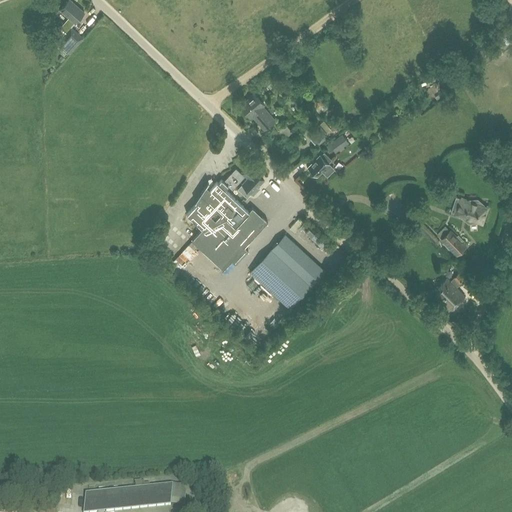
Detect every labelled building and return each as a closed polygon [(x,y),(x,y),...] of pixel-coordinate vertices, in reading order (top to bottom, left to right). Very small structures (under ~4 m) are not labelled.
[(68,0),(60,10),(66,15),(75,23),(84,12),(70,0),(68,0)] [(58,41),(70,52),(83,37),(72,26),(58,41)] [(511,32),(509,27),(499,33),(507,45),(511,41),(511,32)] [(264,129),(275,120),(262,106),(264,104),(254,94),(240,106),(250,117),(252,115),(264,129)] [(292,132),(285,123),(278,128),(285,137),(292,132)] [(307,133),(315,142),(326,133),(319,123),(307,133)] [(339,148),(340,150),(344,147),(343,146),(348,142),(342,134),(326,145),(330,150),(333,148),(335,151),(339,148)] [(308,166),(312,170),(312,172),(314,174),(316,174),(317,175),(321,171),(327,176),(335,168),(328,162),(331,159),(324,152),(320,155),(308,166)] [(243,173),(247,176),(248,177),(242,184),(238,189),(247,197),(252,192),(253,194),(259,188),(257,187),(264,180),(254,171),(249,167),(243,173)] [(198,202),(187,213),(203,228),(192,239),(223,268),(232,259),(234,261),(247,248),(244,246),(267,221),(253,207),(249,211),(225,189),(228,185),(222,179),(218,183),(217,181),(210,188),(209,188),(212,184),(209,182),(209,181),(208,181),(195,201),(196,202),(196,201),(198,202)] [(468,223),(479,222),(479,221),(481,222),(486,207),(478,204),(477,199),(467,199),(467,200),(456,197),(451,211),(468,217),(468,223)] [(438,238),(424,224),(420,229),(433,243),(438,238)] [(463,240),(458,234),(455,237),(450,232),(449,230),(441,238),(457,254),(464,247),(460,242),(463,240)] [(283,235),(253,268),(293,305),(311,285),(323,272),(283,235)] [(432,293),(449,311),(464,296),(456,288),(465,279),(458,273),(450,281),(447,278),(432,293)] [(462,286),(475,296),(484,284),(471,274),(462,286)] [(457,315),(450,321),(462,332),(467,323),(457,315)] [(123,510),(170,505),(172,484),(85,494),(83,511),(101,511),(113,511),(123,510)]
